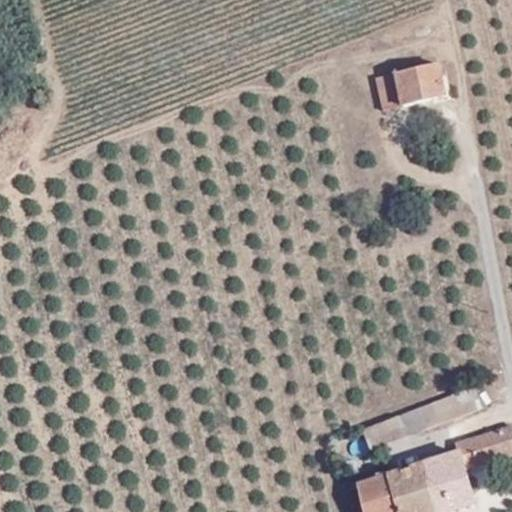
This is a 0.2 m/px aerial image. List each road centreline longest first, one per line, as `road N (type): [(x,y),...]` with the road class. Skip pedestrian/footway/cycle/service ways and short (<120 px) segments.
road 1 (track): [(442,0),(443,13),(315,69),(369,109),(391,143),(427,173),(475,166)]
road 2 (track): [(36,0),(50,65),(0,86)]
